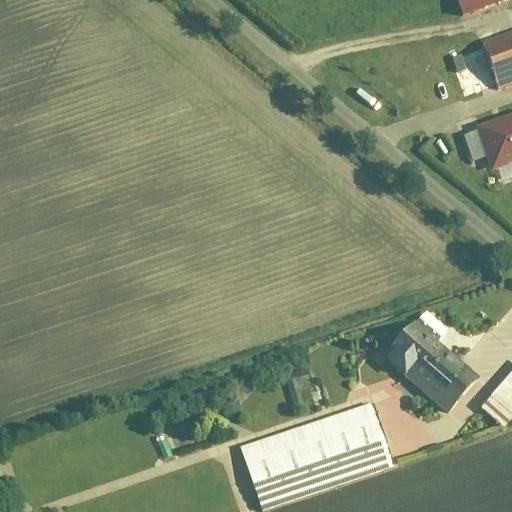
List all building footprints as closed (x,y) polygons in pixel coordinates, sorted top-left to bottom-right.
[(511,4),(511,0),(453,0),(461,23),(511,4)] [(511,85),(511,40),(445,64),(459,104),(511,85)] [(511,166),(511,124),(476,136),(489,175),(511,166)] [(475,384),(411,331),(379,368),(443,422),(475,384)] [(511,419),(511,378),(481,415),(501,432),(511,419)] [(273,511),(389,474),(368,412),(238,455),(256,511),(273,511)]
